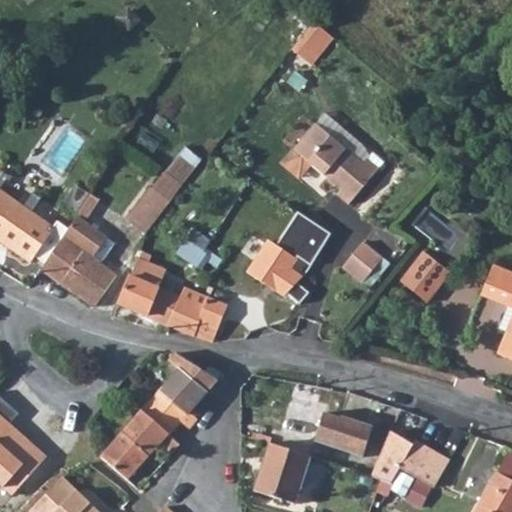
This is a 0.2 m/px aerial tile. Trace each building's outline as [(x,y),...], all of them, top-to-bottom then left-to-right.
[(290,56),(313,75),(337,46),(314,26),(290,56)] [(321,109),(312,120),(361,160),(366,155),(366,154),(360,140),(321,109)] [(361,160),(312,120),(280,159),(297,174),(308,160),(340,186),(336,191),(350,203),(380,166),(366,155),(361,160)] [(151,191),(127,222),(146,236),(196,170),(180,159),(153,191),(151,191)] [(0,239),(29,260),(53,226),(0,187),(0,239)] [(83,249),(60,282),(94,305),(114,272),(90,254),(103,234),(84,220),(98,198),(89,193),(72,220),(63,235),(83,249)] [(208,241),(191,228),(176,251),(199,266),(205,259),(215,266),(221,258),(210,251),(209,254),(202,249),(208,241)] [(63,235),(40,268),(60,282),(83,249),(63,235)] [(362,239),(340,266),(359,281),(381,254),(362,239)] [(424,253),(399,282),(423,303),(447,272),(424,253)] [(119,302),(169,323),(180,296),(157,285),(165,268),(138,256),(119,302)] [(295,282),(272,263),(262,276),(252,267),(240,281),(273,308),(295,282)] [(511,276),(488,266),(478,294),(511,307),(493,354),(511,361),(511,276)] [(180,296),(169,323),(210,340),(212,340),(226,304),(206,296),(202,305),(180,296)] [(187,362),(175,355),(169,362),(179,370),(159,392),(189,414),(190,413),(193,410),(201,401),(219,381),(187,362)] [(159,392),(142,411),(169,435),(182,422),(189,429),(197,421),(190,413),(189,414),(159,392)] [(0,399),(0,485),(13,497),(46,457),(10,425),(18,414),(0,399)] [(142,411),(121,434),(148,457),(157,448),(167,456),(179,444),(169,435),(142,411)] [(324,413),(315,441),(363,456),(371,429),(361,425),(362,422),(341,415),(340,418),(324,413)] [(390,431),(373,472),(382,476),(394,480),(400,469),(435,488),(450,461),(451,459),(415,440),(413,443),(390,431)] [(116,440),(100,457),(126,481),(148,457),(121,434),(116,440)] [(311,456),(270,444),(256,491),(296,503),(311,456)] [(511,511),(511,480),(498,472),(475,511),(511,511)] [(98,511),(63,478),(28,511),(98,511)]
